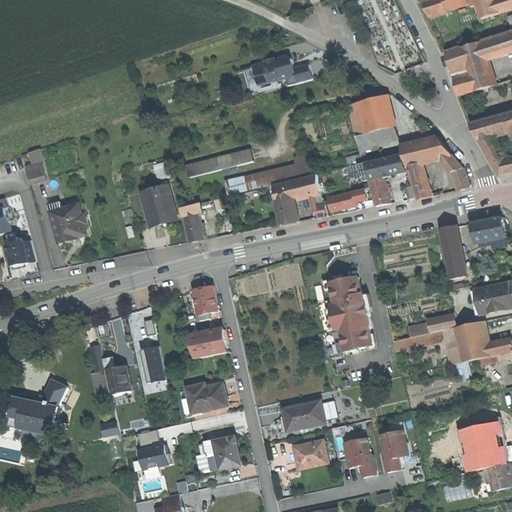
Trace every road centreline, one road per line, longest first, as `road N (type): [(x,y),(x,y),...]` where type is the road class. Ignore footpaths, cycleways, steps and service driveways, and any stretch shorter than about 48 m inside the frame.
road 1 (secondary): [(218,257),(489,197)]
road 2 (residential): [(218,257),(274,511)]
road 3 (residential): [(459,126),(361,63),(232,0)]
road 4 (residential): [(139,280),(123,274),(50,285),(21,179),(0,185)]
road 5 (secondary): [(0,326),(139,280)]
road 6 (residential): [(459,126),(407,0)]
